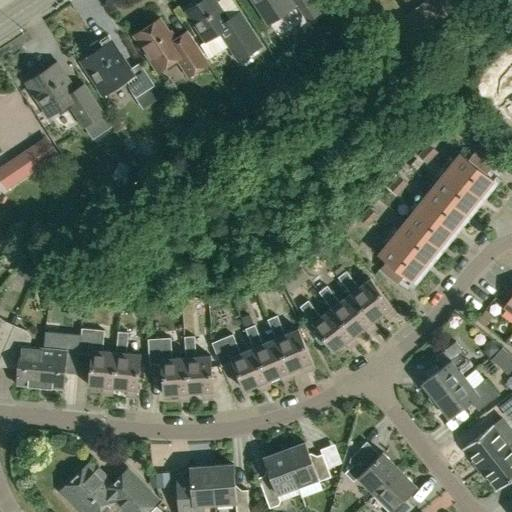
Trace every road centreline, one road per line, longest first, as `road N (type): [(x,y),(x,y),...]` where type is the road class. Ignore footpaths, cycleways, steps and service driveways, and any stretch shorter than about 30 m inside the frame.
road 1 (residential): [(0,417),(222,435),(274,423),(375,380)]
road 2 (residential): [(375,380),(511,246)]
road 3 (residential): [(480,511),(375,380)]
